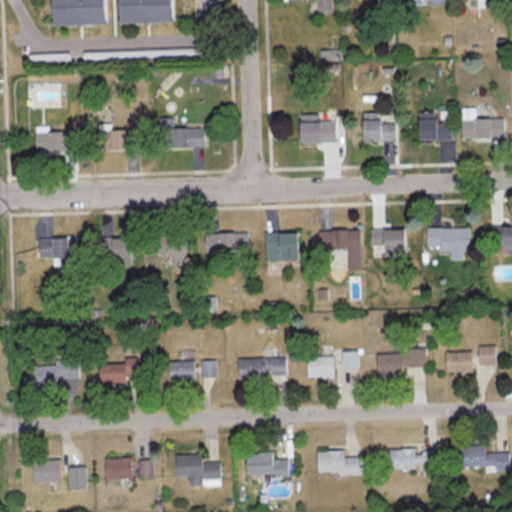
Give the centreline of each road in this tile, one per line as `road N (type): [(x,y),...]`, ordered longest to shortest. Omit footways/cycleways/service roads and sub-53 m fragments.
road 1 (residential): [(511,407),(0,422)]
road 2 (residential): [(511,180),(0,195)]
road 3 (residential): [(258,187),(250,0)]
